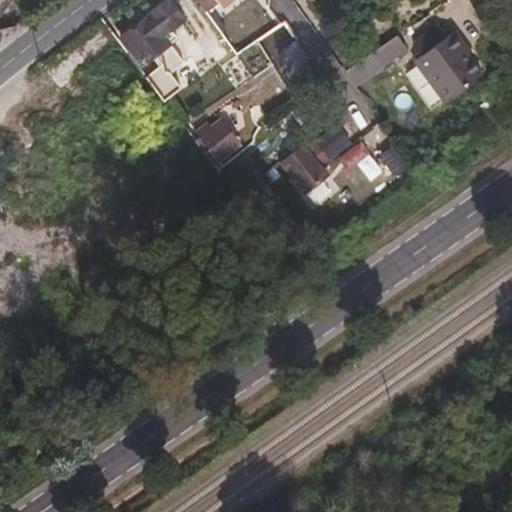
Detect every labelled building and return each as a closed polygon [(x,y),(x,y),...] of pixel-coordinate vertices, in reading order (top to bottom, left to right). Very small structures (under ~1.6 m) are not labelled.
[(123,34),(144,62),(155,55),(169,73),(186,59),(165,32),(186,16),(172,0),(164,0),(149,11),(149,14),(123,34)] [(199,0),(207,13),(229,0),(199,0)] [(123,42),(102,15),(71,37),(92,64),(123,42)] [(428,52),(454,34),(444,23),(420,40),(428,52)] [(459,30),(454,34),(428,52),(422,57),(450,96),(485,70),(465,42),(467,40),(459,30)] [(395,34),(347,73),(359,87),(407,48),(395,34)] [(191,126),(197,134),(205,128),(199,120),(191,126)] [(325,164),(354,144),(339,123),(310,143),(325,164)] [(210,131),(201,139),(219,163),(238,149),(220,124),(210,131)] [(197,134),(201,139),(210,131),(207,127),(205,128),(197,134)] [(197,141),(215,166),(219,163),(201,139),(197,141)] [(306,145),(280,164),(303,195),(329,175),(306,145)] [(397,191),(348,224),(360,242),(409,209),(397,191)]
